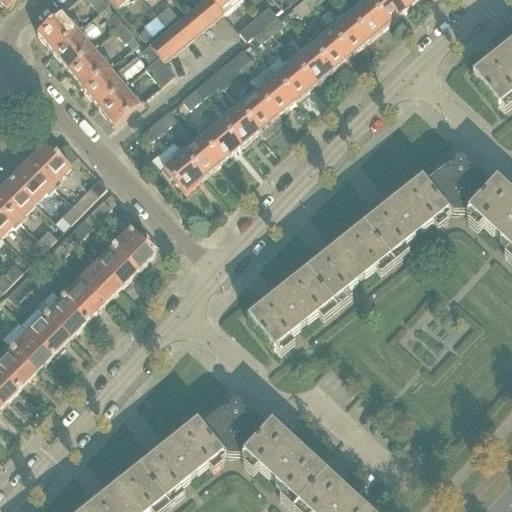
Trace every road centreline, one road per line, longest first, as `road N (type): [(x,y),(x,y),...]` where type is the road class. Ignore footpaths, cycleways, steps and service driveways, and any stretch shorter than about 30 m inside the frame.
road 1 (residential): [(218,274),(494,0)]
road 2 (residential): [(5,511),(218,274)]
road 3 (residential): [(218,274),(12,71)]
